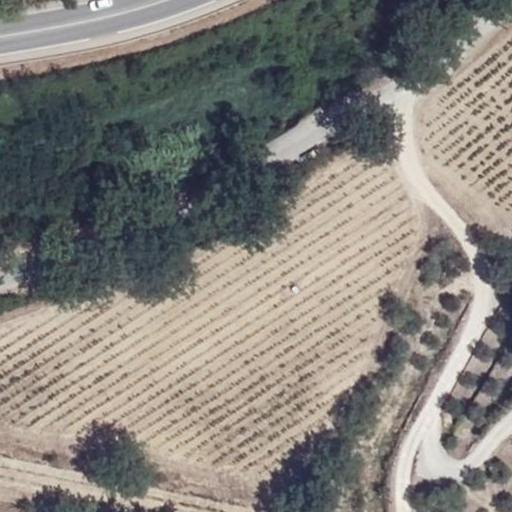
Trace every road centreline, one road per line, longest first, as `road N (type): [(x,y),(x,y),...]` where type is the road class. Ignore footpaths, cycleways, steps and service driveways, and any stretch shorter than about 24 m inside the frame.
road 1 (unclassified): [(0,285),(166,215),(388,95),(507,0)]
road 2 (secondary): [(0,37),(171,0)]
